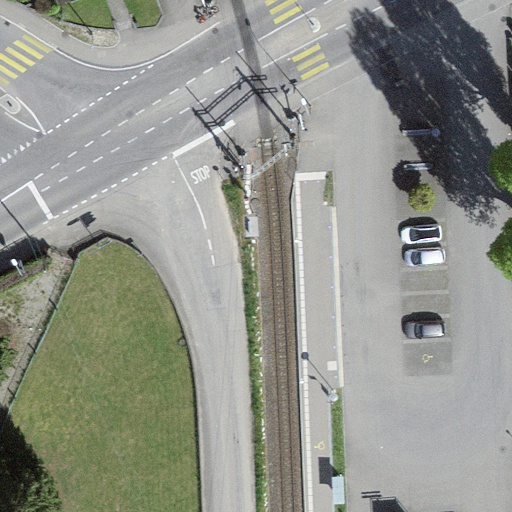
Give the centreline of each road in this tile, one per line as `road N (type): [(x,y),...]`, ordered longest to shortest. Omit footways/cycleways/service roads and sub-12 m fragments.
road 1 (unclassified): [(134,124),(190,239),(224,377),(230,511)]
road 2 (secondary): [(134,124),(362,0)]
